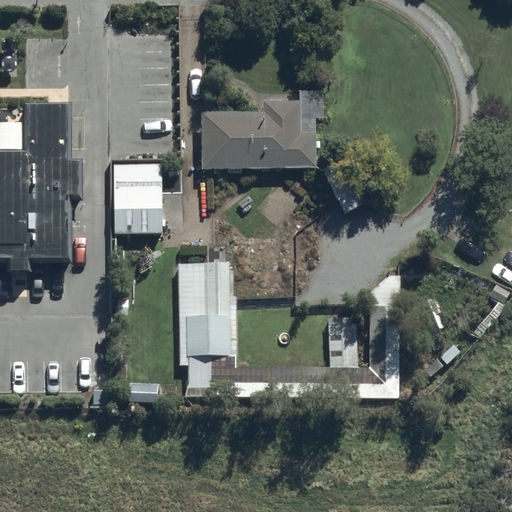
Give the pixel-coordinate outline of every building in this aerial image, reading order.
[(266,111),(204,111),(204,169),(229,169),(229,173),(242,173),(242,168),(317,168),(317,118),(324,118),(324,90),(300,90),(300,101),(266,101),(266,111)] [(0,270),(71,271),(71,117),(0,117),(0,270)] [(343,156),(323,166),(346,213),(366,203),(343,156)] [(164,163),(114,163),(114,235),(164,235),(164,163)] [(230,263),(176,263),(175,371),(183,371),(183,398),(400,399),(400,276),(390,276),(370,295),(370,368),(358,368),(358,321),(327,321),(327,365),(238,365),(238,296),(230,296),(230,263)] [(462,352),(453,342),(423,369),(432,379),(462,352)]
